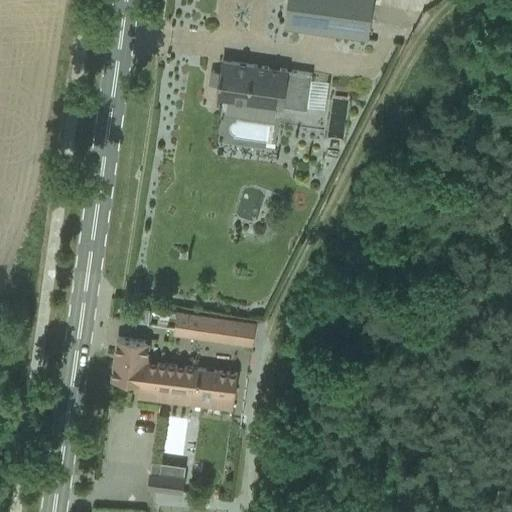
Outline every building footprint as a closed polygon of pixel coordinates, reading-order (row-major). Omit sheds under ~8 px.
[(287,0),(284,25),(369,38),(373,0),(287,0)] [(217,96),(305,109),(310,73),(223,60),(217,96)] [(149,323),(151,310),(139,308),(137,321),(149,323)] [(252,345),(256,326),(256,322),(177,309),(173,333),(252,345)] [(118,337),(113,379),(138,382),(136,397),(232,409),(237,372),(145,360),(148,341),(118,337)] [(152,460),(148,488),(183,493),(186,476),(161,472),(162,462),(152,460)]
